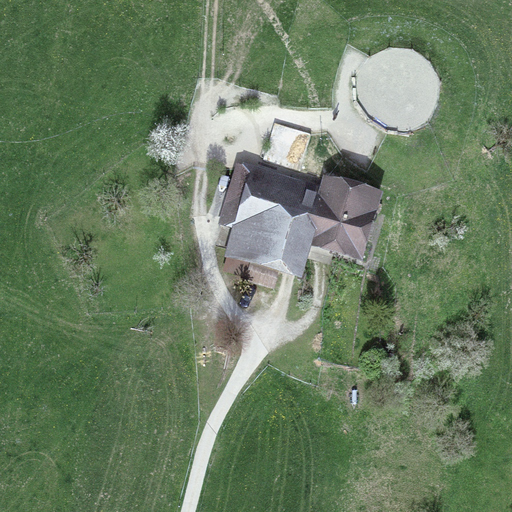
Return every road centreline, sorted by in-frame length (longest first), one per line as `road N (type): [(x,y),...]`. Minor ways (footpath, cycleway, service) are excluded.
road 1 (track): [(260,355),(216,296),(199,223),(198,105),(213,0)]
road 2 (residential): [(271,342),(213,412),(181,511)]
